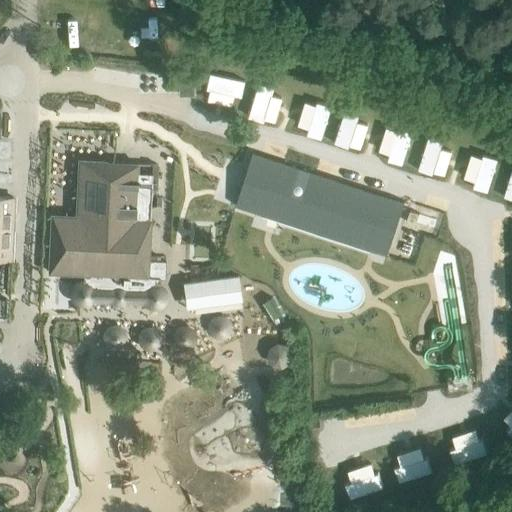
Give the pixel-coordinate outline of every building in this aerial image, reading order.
[(159,0),(160,21),(177,20),(176,0),(159,0)] [(106,50),(107,29),(88,28),(89,21),(69,20),(68,48),(106,50)] [(123,51),(166,53),(167,38),(124,36),(123,51)] [(194,64),(178,64),(179,94),(195,94),(194,64)] [(330,96),(319,138),(360,148),(365,131),(384,136),(381,146),(454,165),(459,147),(486,154),(490,138),(442,125),(438,141),(399,131),(403,116),(330,96)] [(253,151),(236,205),(377,250),(381,252),(388,254),(405,200),(399,198),(396,197),(394,196),(317,172),(253,151)] [(51,215),(48,271),(49,271),(146,276),(146,277),(159,278),(165,277),(166,260),(147,259),(149,219),(151,174),(136,173),(137,164),(112,162),(104,162),(104,161),(79,160),(76,216),(51,215)] [(0,197),(0,257),(10,258),(13,198),(0,197)] [(194,281),(184,282),(187,307),(242,300),(239,275),(194,281)] [(468,423),(430,431),(439,470),(502,455),(493,416),(467,421),(468,423)] [(331,463),(337,503),(425,490),(423,474),(415,475),(409,437),(393,439),(396,459),(387,460),(390,483),(370,486),(366,457),(331,463)]
